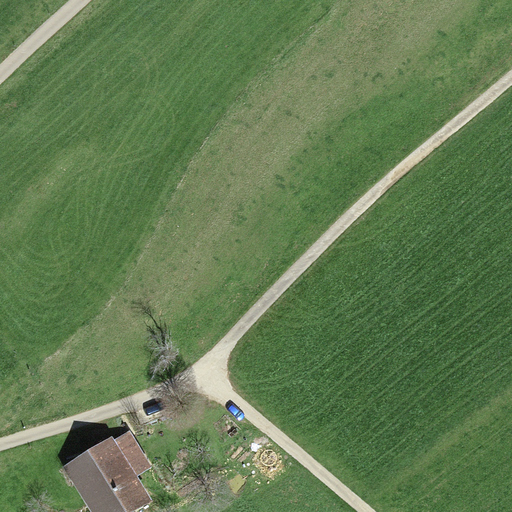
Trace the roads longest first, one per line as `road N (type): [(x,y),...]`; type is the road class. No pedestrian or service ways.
road 1 (track): [(195,369),(351,213),(511,72)]
road 2 (track): [(195,369),(368,511)]
road 3 (track): [(0,442),(137,398),(195,369)]
